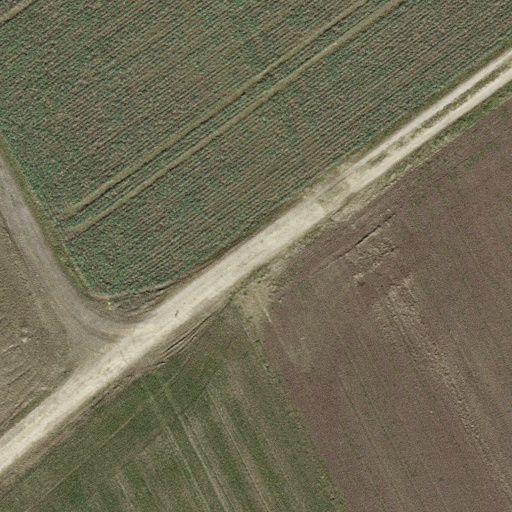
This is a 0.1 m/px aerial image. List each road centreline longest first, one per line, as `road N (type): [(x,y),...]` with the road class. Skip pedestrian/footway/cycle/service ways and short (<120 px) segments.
road 1 (track): [(511,71),(109,366),(0,463)]
road 2 (track): [(0,170),(109,366)]
